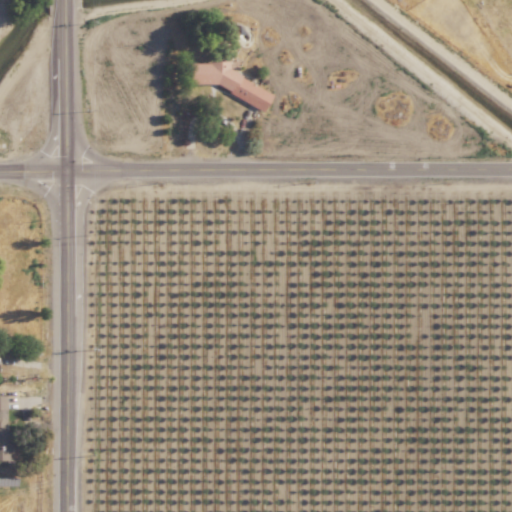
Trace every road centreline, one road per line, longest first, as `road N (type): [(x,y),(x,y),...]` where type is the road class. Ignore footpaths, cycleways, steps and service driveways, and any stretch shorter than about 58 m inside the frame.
road 1 (tertiary): [(511,168),(66,170)]
road 2 (tertiary): [(64,511),(66,170)]
road 3 (tertiary): [(66,170),(63,13)]
